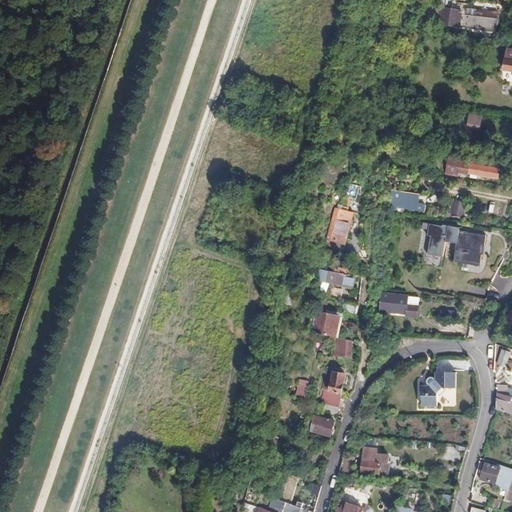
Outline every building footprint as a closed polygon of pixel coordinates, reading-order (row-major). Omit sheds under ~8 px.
[(430,10),(430,1),(424,0),(421,24),(481,30),(484,7),(449,3),(448,11),(430,10)] [(511,68),(511,59),(505,58),(503,67),(511,68)] [(481,129),(483,116),(469,114),(467,128),(481,129)] [(498,167),(482,164),(483,161),(460,157),(460,160),(447,158),(445,173),(457,175),(458,173),(466,174),(467,173),(497,178),(498,167)] [(408,206),(410,192),(397,190),(394,204),(408,206)] [(335,241),(343,211),(328,207),(319,236),(335,241)] [(471,243),(470,250),(467,249),(465,261),(474,263),(474,259),(492,262),(494,253),(492,252),(493,244),(497,245),(498,234),(481,232),(481,234),(471,233),(471,230),(472,227),(455,224),(455,225),(433,222),(433,228),(440,229),(439,236),(442,236),(439,254),(455,257),(457,241),(468,243),(471,243)] [(351,288),(355,270),(331,266),(329,271),(324,270),(321,281),(351,288)] [(377,308),(404,311),(403,314),(415,316),(416,303),(405,302),(406,295),(379,291),(377,308)] [(317,333),(336,337),(341,317),(321,312),(317,333)] [(343,355),(344,341),(336,341),(335,355),(343,355)] [(352,341),(344,341),(343,355),(351,355),(352,341)] [(506,368),(511,352),(502,349),(497,365),(506,368)] [(331,390),(341,393),(345,373),(335,371),(334,374),(331,390)] [(456,389),(457,374),(437,373),(436,381),(435,381),(432,377),(430,378),(429,380),(430,383),(432,385),(429,388),(427,386),(423,386),(423,407),(438,407),(438,394),(443,394),(443,389),(456,389)] [(507,385),(494,385),(496,395),(496,410),(498,410),(511,414),(511,397),(505,395),(507,387),(507,385)] [(307,396),(307,387),(298,386),(298,396),(307,396)] [(322,401),(338,406),(341,393),(331,390),(322,387),(319,400),(322,401)] [(336,415),(338,406),(322,401),(320,411),(336,415)] [(330,436),(334,421),(315,416),(311,431),(330,436)] [(364,447),(361,471),(387,474),(389,455),(376,454),(377,448),(364,447)] [(510,493),(511,486),(511,469),(499,466),(499,468),(482,463),(479,472),(481,473),(479,480),(495,486),(494,488),(510,493)] [(442,503),(451,504),(452,495),(444,494),(442,503)] [(312,511),(313,510),(272,497),(269,508),(281,511),(312,511)] [(358,511),(360,507),(337,501),(334,511),(358,511)]
